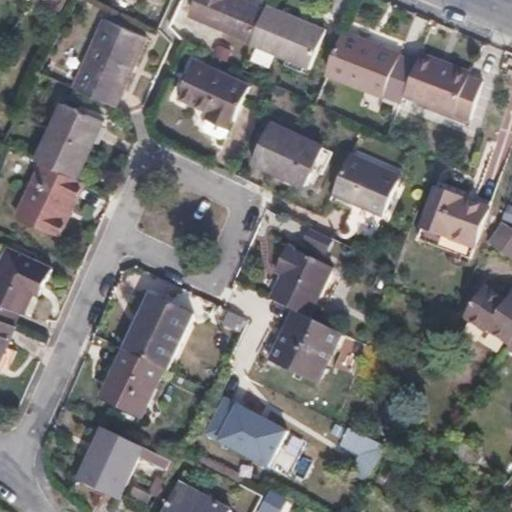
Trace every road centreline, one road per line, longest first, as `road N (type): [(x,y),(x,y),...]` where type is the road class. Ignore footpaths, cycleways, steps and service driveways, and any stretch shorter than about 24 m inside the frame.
road 1 (residential): [(115,242),(208,278),(242,200),(156,161)]
road 2 (residential): [(0,482),(115,242)]
